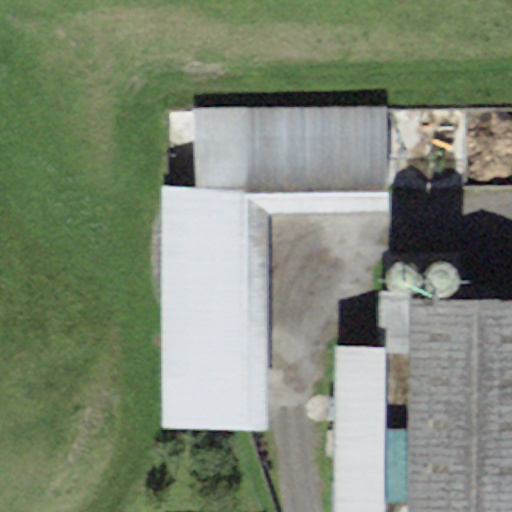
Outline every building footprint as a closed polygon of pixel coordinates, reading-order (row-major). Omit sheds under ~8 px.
[(193,189),(161,189),(163,430),(268,429),(266,211),(387,210),(387,190),(386,109),(193,110),(193,189)] [(407,296),(413,294),(417,290),(420,285),(421,279),(420,273),(418,268),(413,264),(408,262),(402,261),(396,263),(391,266),(388,270),(386,276),(386,281),(387,287),(391,292),(396,295),(401,297),(407,296)] [(447,297),(453,295),(457,291),(460,285),(461,280),(461,274),(458,269),(453,264),(448,262),(442,262),(436,263),(432,266),(428,271),(426,276),(426,282),(428,287),(431,292),(436,295),(441,297),(447,297)] [(511,511),(511,301),(410,302),(410,511),(511,511)] [(383,511),(387,348),(338,347),(335,511),(383,511)]
